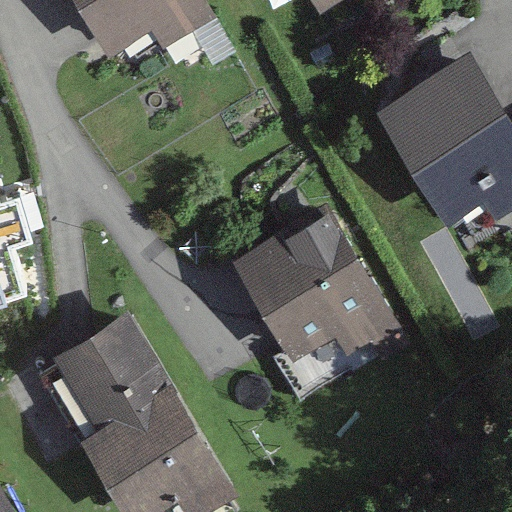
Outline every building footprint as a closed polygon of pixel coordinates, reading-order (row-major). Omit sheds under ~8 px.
[(198,0),(72,0),(106,62),(151,37),(172,60),(211,24),(198,0)] [(306,0),(313,11),(331,0),(382,0),(385,3),(388,0),(306,0)] [(511,114),(464,48),(366,118),(446,231),(481,207),(497,229),(511,218),(511,114)] [(324,199),(226,260),(290,362),(335,334),(346,350),(365,338),(382,365),(416,344),(324,199)] [(122,307),(52,350),(98,427),(81,437),(126,511),(137,511),(166,495),(176,511),(208,511),(236,495),(122,307)]
